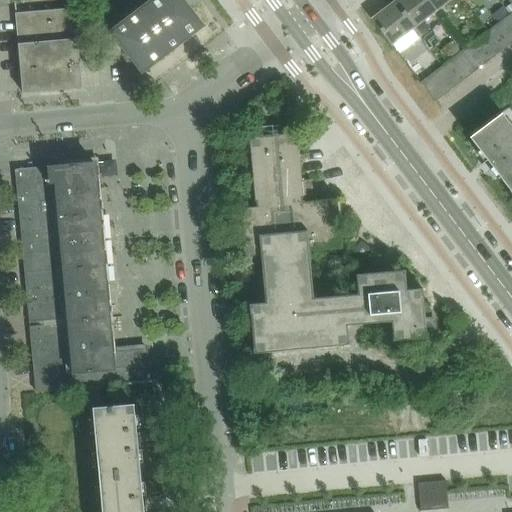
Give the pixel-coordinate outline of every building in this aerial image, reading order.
[(142,74),(205,27),(187,3),(190,0),(150,0),(109,31),(142,74)] [(415,27),(437,10),(428,0),(396,0),(395,1),(415,27)] [(428,0),(437,10),(450,0),(428,0)] [(372,19),(392,44),(415,27),(395,1),(372,19)] [(78,44),(89,43),(86,7),(15,14),(23,94),(82,88),(78,44)] [(503,7),(493,15),(498,22),(508,15),(503,7)] [(511,44),(511,25),(506,18),(497,25),(511,45),(511,44)] [(511,45),(497,25),(487,32),(502,52),(511,45)] [(502,52),(487,32),(478,39),(493,59),(502,52)] [(493,59),(478,39),(468,46),(483,66),(493,59)] [(453,42),(443,49),(450,59),(460,51),(453,42)] [(483,66),(468,46),(459,54),(474,73),(483,66)] [(474,73),(459,54),(449,61),(464,81),(474,73)] [(464,81),(449,61),(440,68),(455,88),(464,81)] [(455,88),(440,68),(430,75),(445,95),(455,88)] [(430,75),(421,82),(436,102),(445,95),(430,75)] [(468,138),(507,190),(511,185),(511,128),(500,113),(468,138)] [(404,271),(356,275),(357,295),(313,299),(308,251),(341,248),(337,199),(303,203),(297,133),(249,137),(255,207),(240,209),(244,257),(260,256),(264,303),(249,304),(253,354),(348,345),(347,326),(391,322),(392,341),(427,338),(422,289),(406,290),(404,271)] [(28,289),(104,281),(94,164),(58,167),(57,162),(47,163),(47,168),(17,171),(28,289)] [(111,353),(104,281),(28,289),(37,393),(146,383),(143,350),(111,353)] [(377,420),(375,395),(331,397),(331,395),(307,397),(309,424),(377,420)] [(139,471),(133,405),(92,408),(98,475),(139,471)] [(143,511),(139,471),(98,475),(101,511),(143,511)] [(445,481),(418,483),(420,510),(447,508),(445,481)]
